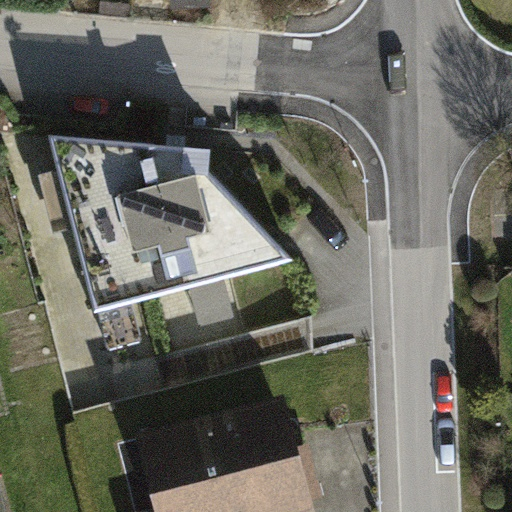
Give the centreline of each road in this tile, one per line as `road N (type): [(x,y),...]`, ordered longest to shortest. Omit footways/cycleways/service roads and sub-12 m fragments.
road 1 (residential): [(416,90),(433,511)]
road 2 (residential): [(0,51),(416,90)]
